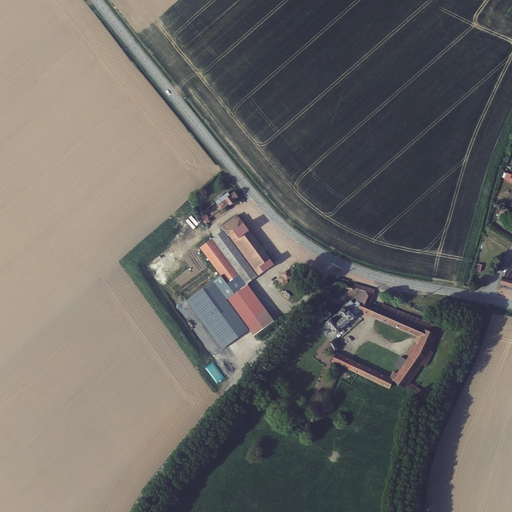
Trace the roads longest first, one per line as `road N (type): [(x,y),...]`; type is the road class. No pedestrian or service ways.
road 1 (tertiary): [(96,0),(263,205),(335,261)]
road 2 (unclassified): [(135,511),(160,470),(335,261)]
road 3 (tertiary): [(335,261),(483,298)]
